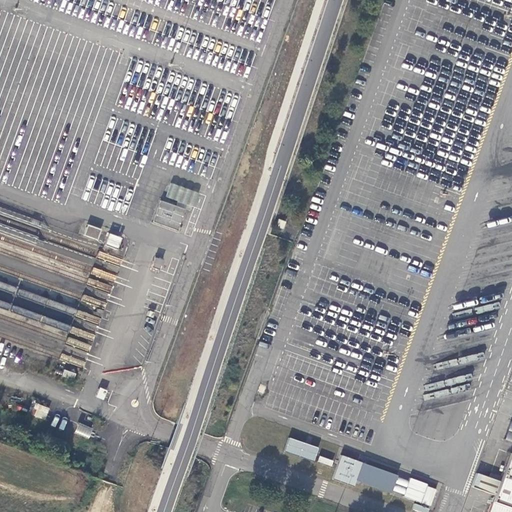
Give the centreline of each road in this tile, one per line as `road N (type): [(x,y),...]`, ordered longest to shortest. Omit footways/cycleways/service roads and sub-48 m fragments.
road 1 (unclassified): [(163,511),(335,0)]
road 2 (unknown): [(400,0),(291,304)]
road 3 (unknown): [(415,352),(511,84)]
road 4 (unknown): [(291,304),(228,456),(216,511)]
road 5 (unknown): [(465,467),(398,429),(400,392),(415,352)]
road 6 (unknown): [(415,352),(291,304)]
